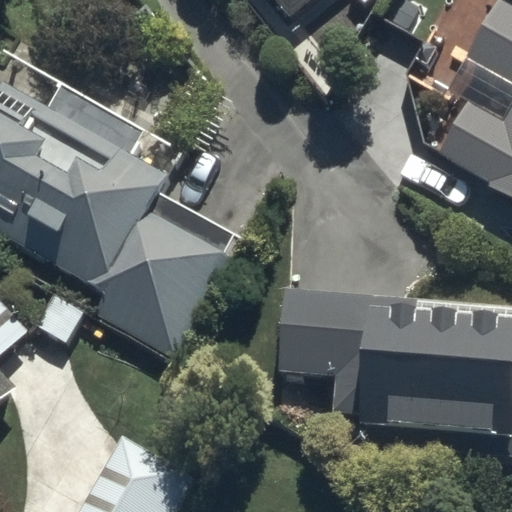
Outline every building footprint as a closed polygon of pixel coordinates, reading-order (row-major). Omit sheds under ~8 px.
[(278,0),(292,16),(312,0),(278,0)] [(511,6),(500,0),(498,0),(467,55),(511,79),(511,107),(503,123),(467,102),(439,151),(491,180),(487,184),(511,198),(511,6)] [(169,345),(229,239),(152,195),(163,176),(1,84),(0,83),(0,232),(106,293),(98,305),(169,345)] [(511,306),(292,290),(286,370),(342,374),(339,408),(388,411),(386,437),(511,445),(511,306)] [(0,405),(13,394),(0,379),(0,352),(19,334),(0,313),(0,405)] [(160,511),(183,474),(123,439),(79,511),(160,511)]
